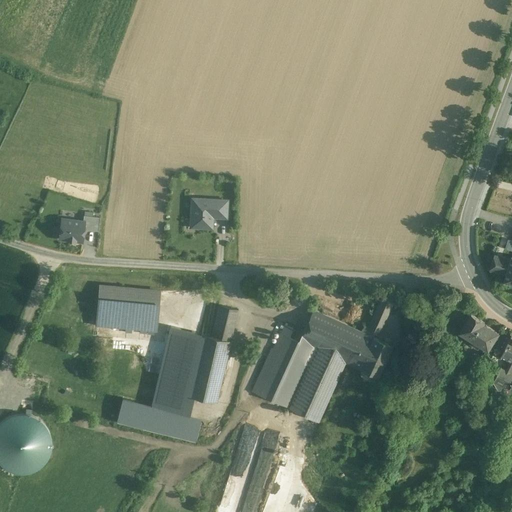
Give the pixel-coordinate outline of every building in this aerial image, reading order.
[(227,200),(192,198),(191,220),(197,221),(197,227),(212,228),(213,217),(226,218),(227,200)] [(59,217),(57,237),(84,240),(87,220),(59,217)] [(511,258),(496,253),(492,268),(507,273),(511,258)] [(160,291),(99,286),(96,320),(157,326),(160,291)] [(383,294),(369,327),(364,325),(362,331),(376,338),(394,299),(383,294)] [(238,309),(218,304),(211,336),(230,340),(238,309)] [(359,330),(312,309),(299,340),(279,332),(253,392),(290,408),(317,349),(345,361),(359,330)] [(486,323),(472,314),(461,331),(489,348),(499,332),(485,324),(486,323)] [(457,329),(442,319),(437,328),(452,337),(457,329)] [(201,333),(173,327),(155,402),(183,409),(187,395),(201,333)] [(452,337),(437,328),(433,335),(447,344),(452,337)] [(376,338),(362,331),(362,332),(359,330),(345,361),(377,376),(392,345),(376,338)] [(211,336),(201,333),(187,395),(216,402),(227,353),(230,354),(233,341),(230,341),(230,340),(211,336)] [(511,335),(511,336),(502,356),(511,360),(511,335)] [(317,349),(290,408),(318,421),(344,362),(345,362),(345,361),(317,349)] [(506,370),(501,367),(495,380),(510,387),(511,383),(511,372),(510,372),(506,370)] [(123,397),(117,421),(196,442),(202,418),(123,397)] [(12,442),(6,444),(5,466),(15,467),(15,471),(29,472),(51,465),(52,439),(44,416),(18,414),(7,418),(8,421),(16,422),(19,431),(19,433),(24,433),(26,440),(19,443),(12,442)] [(290,479),(292,473),(279,470),(278,477),(290,479)]
